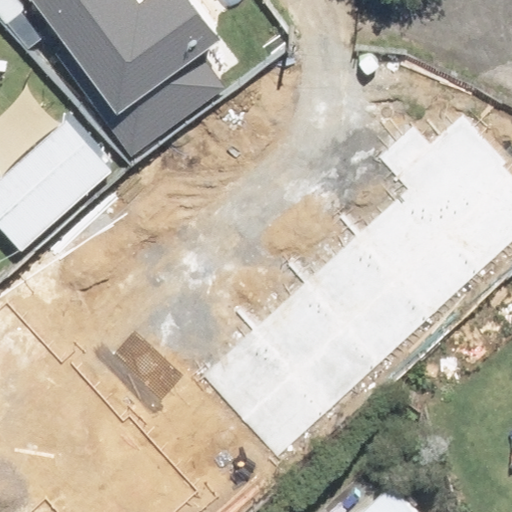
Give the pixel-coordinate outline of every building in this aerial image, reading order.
[(50,0),(59,12),(49,19),(132,130),(225,61),(200,28),(225,10),(217,0),(50,0)] [(0,166),(0,236),(3,241),(104,162),(66,114),(0,166)] [(381,249),(330,195),(282,240),(221,174),(138,251),(250,371),(381,249)] [(11,370),(0,379),(0,508),(3,511),(82,511),(112,487),(11,370)] [(246,386),(131,488),(151,511),(201,511),(228,489),(234,497),(296,443),(246,386)] [(403,511),(376,483),(345,511),(403,511)]
